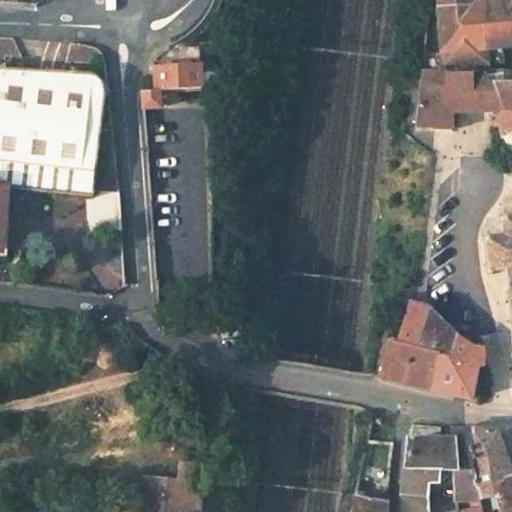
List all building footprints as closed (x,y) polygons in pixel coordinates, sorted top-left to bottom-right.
[(511,4),(511,5),(498,6),(472,8),(472,0),(440,0),(441,48),(441,61),(430,61),(421,61),(419,75),(467,69),(495,66),(495,71),(508,69),(506,66),(506,63),(507,59),(508,55),(510,52),(511,50),(511,4)] [(154,69),(154,92),(158,92),(199,89),(198,66),(208,65),(208,47),(180,49),(182,67),(154,69)] [(431,48),(430,61),(441,61),(441,48),(431,48)] [(467,69),(419,75),(416,106),(414,131),(439,131),(447,131),(447,114),(480,112),(490,111),(491,116),(511,109),(511,50),(510,52),(508,55),(507,59),(506,63),(506,66),(508,69),(495,71),(495,66),(467,69)] [(82,75),(0,68),(0,185),(84,195),(94,196),(104,103),(100,85),(82,75)] [(141,103),(141,110),(159,109),(158,102),(158,92),(154,92),(140,94),(141,103)] [(511,109),(491,116),(494,138),(502,136),(511,133),(511,109)] [(505,148),(506,151),(511,149),(511,133),(502,136),(503,142),(505,148)] [(94,196),(84,195),(85,241),(116,242),(122,241),(120,199),(94,196)] [(511,213),(498,216),(501,235),(482,237),(484,273),(506,272),(509,315),(511,344),(511,213)] [(408,307),(398,330),(416,336),(427,313),(417,310),(408,307)] [(416,336),(412,348),(435,355),(443,357),(447,358),(455,340),(443,328),(430,314),(427,313),(416,336)] [(398,330),(392,341),(412,348),(416,336),(398,330)] [(385,340),(377,379),(427,390),(435,355),(412,348),(392,341),(385,340)] [(443,357),(434,391),(467,399),(474,368),(480,369),(481,350),(455,340),(447,358),(443,357)] [(435,355),(427,390),(434,391),(443,357),(435,355)] [(178,450),(204,452),(207,423),(181,421),(178,450)] [(453,472),(456,499),(479,499),(476,479),(469,432),(459,431),(448,431),(449,441),(453,472)] [(469,432),(476,479),(490,477),(510,475),(494,433),(469,432)] [(407,442),(399,511),(425,511),(425,484),(436,484),(436,472),(453,472),(449,441),(410,441),(407,442)] [(176,483),(142,480),(140,511),(200,511),(204,463),(177,462),(176,483)] [(511,478),(510,475),(490,477),(496,499),(497,506),(498,509),(511,504),(511,478)] [(479,499),(479,502),(491,500),(496,499),(490,477),(476,479),(479,499)] [(350,511),(383,511),(385,504),(353,499),(350,511)]
